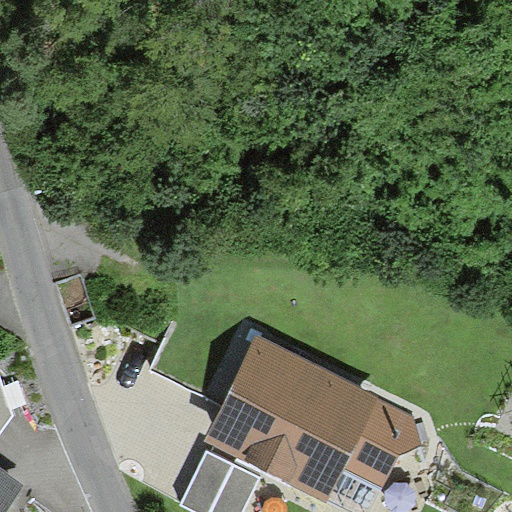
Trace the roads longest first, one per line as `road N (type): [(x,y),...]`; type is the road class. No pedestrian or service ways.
road 1 (track): [(26,275),(194,255),(369,259),(511,316)]
road 2 (residential): [(114,511),(79,436),(0,195)]
